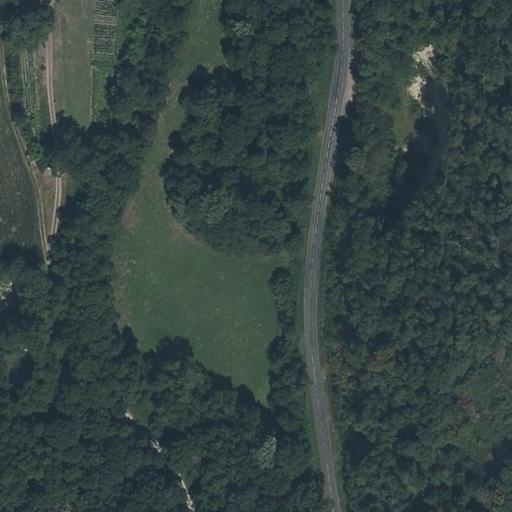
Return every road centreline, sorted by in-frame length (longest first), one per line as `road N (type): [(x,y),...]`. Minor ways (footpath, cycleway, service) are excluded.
road 1 (track): [(191,511),(144,440),(53,359),(38,331),(50,257),(5,94),(0,30)]
road 2 (tertiary): [(343,0),(311,272),(311,360),(334,511)]
road 3 (track): [(50,257),(59,191),(50,0)]
